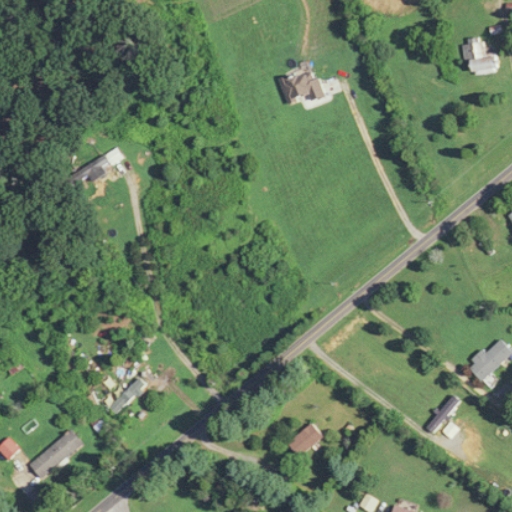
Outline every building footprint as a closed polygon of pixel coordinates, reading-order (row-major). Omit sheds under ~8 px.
[(467,61),(474,61),(476,74),(501,71),(499,53),(486,54),(484,37),(471,38),(472,44),(465,45),(467,61)] [(314,102),(329,96),(322,77),(316,79),(312,67),(282,78),(290,102),(312,95),(314,102)] [(470,366),(484,381),(511,355),(511,348),(503,339),(488,353),(486,351),(470,366)] [(149,386),(142,378),(112,406),(119,414),(149,386)] [(429,428),(435,433),(461,401),(455,395),(429,428)] [(325,435),(315,423),(291,442),(302,455),(325,435)] [(31,463),(42,478),(87,446),(76,430),(31,463)] [(23,449),(12,437),(0,448),(11,460),(23,449)]
